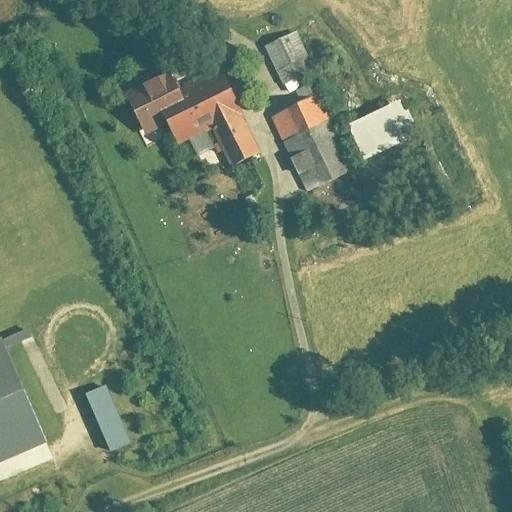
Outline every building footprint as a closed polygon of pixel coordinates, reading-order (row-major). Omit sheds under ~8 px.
[(264,49),(283,88),(316,72),(297,33),(264,49)] [(214,150),(206,134),(212,131),(233,172),(267,155),(224,69),(175,94),(166,76),(125,97),(146,139),(172,126),(182,146),(191,142),(199,158),(214,150)] [(316,100),(275,121),(311,192),(352,171),(316,100)] [(349,130),(364,162),(413,141),(399,108),(349,130)] [(245,205),(252,221),(262,216),(255,200),(245,205)] [(303,218),(308,232),(326,226),(321,211),(303,218)] [(0,462),(46,443),(3,342),(0,342),(0,462)]
